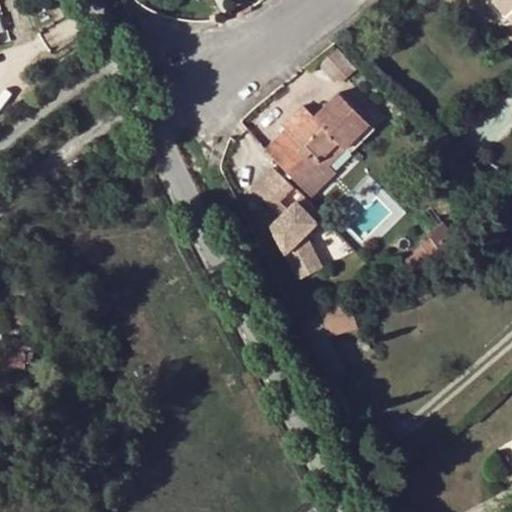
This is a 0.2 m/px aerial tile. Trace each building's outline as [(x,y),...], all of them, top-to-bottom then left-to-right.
[(511,0),(495,0),(492,3),(506,17),(511,11),(511,0)] [(287,129),(267,149),(304,187),(329,164),(346,147),(371,123),(339,91),(314,115),(304,105),(283,124),(287,129)] [(371,123),(346,147),(354,153),(377,129),(371,123)] [(275,206),(296,185),(273,162),(252,183),(275,206)] [(304,187),(310,193),(334,170),(329,164),(304,187)] [(511,208),(499,221),(511,233),(511,208)] [(444,220),(441,221),(428,232),(430,236),(441,252),(458,239),(451,229),(444,220)] [(463,221),(451,229),(458,239),(470,230),(463,221)] [(401,264),(410,275),(441,252),(430,236),(421,243),(424,247),(401,264)] [(284,271),(303,303),(313,297),(295,265),(284,271)] [(349,296),(315,307),(330,337),(358,328),(349,296)] [(330,337),(315,307),(299,314),(334,386),(336,385),(350,377),(330,337)] [(7,309),(7,325),(25,324),(25,308),(7,309)] [(26,347),(0,345),(0,367),(24,369),(26,347)] [(350,377),(336,385),(353,420),(370,412),(353,376),(350,377)] [(511,468),(511,462),(507,454),(498,459),(505,473),(511,468)]
